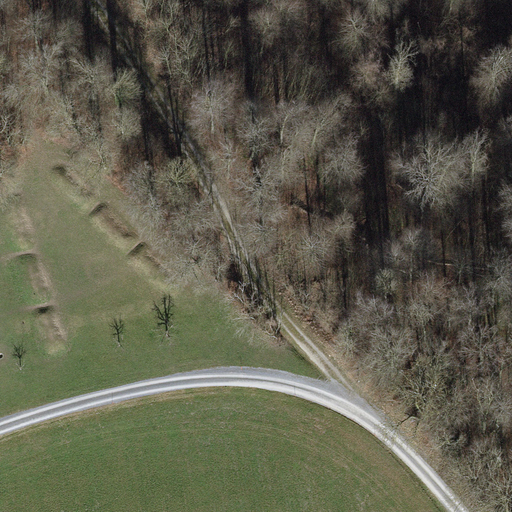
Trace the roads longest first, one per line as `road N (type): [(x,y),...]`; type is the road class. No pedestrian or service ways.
road 1 (track): [(457,511),(359,404),(315,383),(236,371),(100,393),(0,430)]
road 2 (track): [(90,0),(167,111),(255,283),(359,404)]
